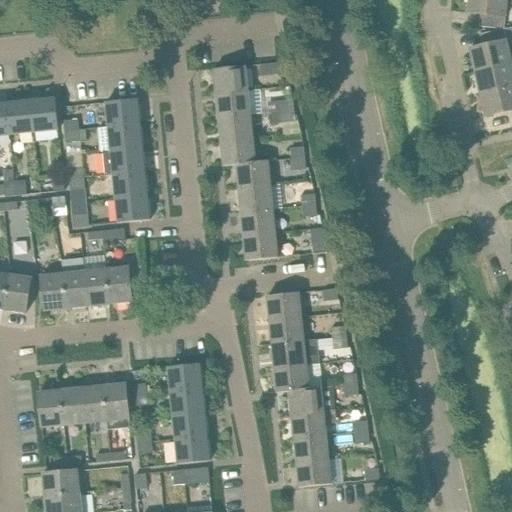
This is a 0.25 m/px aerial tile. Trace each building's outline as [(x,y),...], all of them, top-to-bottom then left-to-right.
[(511,0),(468,0),(467,13),(480,14),(479,27),(496,29),(496,30),(504,30),(507,4),(511,4),(511,0)] [(504,30),(496,30),(496,31),(479,35),(482,47),(469,49),(475,73),(511,64),(511,53),(510,54),(504,30)] [(284,63),(270,64),(261,65),(262,76),(285,73),(284,63)] [(511,64),(475,73),(480,95),(511,87),(511,64)] [(216,94),(248,91),(246,67),(213,70),(216,94)] [(511,87),(480,95),(485,117),(511,111),(511,87)] [(248,91),(216,94),(218,119),(250,115),(248,91)] [(55,98),(30,101),(32,133),(58,130),(55,98)] [(108,129),(140,125),(138,100),(105,103),(108,129)] [(293,100),(279,101),(268,102),(269,113),(294,111),(293,100)] [(30,101),(6,103),(9,135),(32,133),(30,101)] [(6,103),(0,103),(0,135),(9,135),(6,103)] [(294,111),(269,113),(270,124),(295,122),(294,111)] [(252,139),(250,115),(218,119),(221,143),(252,139)] [(80,132),(79,120),(65,121),(66,133),(80,132)] [(140,125),(108,129),(111,153),(143,149),(140,125)] [(66,133),(68,156),(82,155),(80,132),(66,133)] [(255,163),(252,139),(221,143),(223,167),(236,166),(255,163)] [(291,160),(305,158),(304,147),(290,149),(291,160)] [(145,172),(143,149),(111,153),(104,153),(107,176),(113,175),(145,172)] [(305,158),(291,160),(292,171),(306,169),(305,158)] [(255,163),(236,166),(238,190),(270,186),(268,161),(255,163)] [(70,180),(84,178),(83,168),(68,169),(70,180)] [(145,172),(113,175),(115,200),(147,196),(145,172)] [(65,177),(54,179),(56,193),(66,191),(65,177)] [(87,202),(84,178),(70,180),(72,204),(87,202)] [(27,182),(14,183),(16,196),(28,195),(27,182)] [(16,196),(14,183),(6,184),(7,197),(16,196)] [(273,210),(270,186),(238,190),(241,214),(273,210)] [(302,198),(303,206),(317,204),(315,194),(302,198)] [(147,196),(115,200),(118,224),(150,220),(147,196)] [(55,200),(56,207),(68,206),(67,199),(55,200)] [(56,207),(55,200),(39,201),(40,209),(56,207)] [(87,202),(72,204),(75,229),(90,227),(87,202)] [(27,203),(3,205),(3,212),(27,210),(27,203)] [(323,229),(320,216),(317,204),(303,206),(308,230),(323,229)] [(275,234),(273,210),(241,214),(243,238),(275,234)] [(308,230),(313,254),(327,253),(326,242),(323,229),(308,230)] [(102,233),(102,240),(110,239),(111,243),(125,241),(124,230),(102,233)] [(102,240),(102,233),(90,234),(91,242),(102,240)] [(278,258),(275,234),(243,238),(246,261),(278,258)] [(66,309),(88,307),(84,272),(83,261),(61,263),(63,274),(66,309)] [(128,267),(106,269),(109,305),(132,303),(128,267)] [(106,269),(84,272),(88,307),(109,305),(106,269)] [(10,274),(0,272),(0,308),(4,309),(10,274)] [(10,274),(4,309),(28,313),(33,278),(10,274)] [(66,309),(63,274),(41,276),(45,312),(66,309)] [(338,300),(337,289),(323,291),(324,301),(338,300)] [(269,320),(301,317),(299,293),(267,297),(269,320)] [(301,317),(269,320),(272,345),(304,342),(301,317)] [(333,339),(347,337),(345,327),(332,328),(333,339)] [(347,337),(333,339),(334,349),(348,348),(347,337)] [(272,345),(274,369),(306,365),(320,364),(317,340),(304,342),(272,345)] [(171,394),(203,390),(200,364),(168,368),(171,394)] [(306,365),(274,369),(277,393),(289,392),(289,391),(309,389),(306,365)] [(343,386),(357,385),(356,374),(343,375),(343,386)] [(125,384),(102,386),(106,422),(107,422),(129,419),(125,384)] [(147,395),(145,384),(132,386),(133,396),(147,395)] [(358,395),(357,385),(343,386),(344,396),(358,395)] [(102,386),(82,388),(85,424),(106,422),(102,386)] [(289,392),(292,417),(323,413),(335,412),(332,387),(321,388),(309,389),(289,391),(289,392)] [(82,388),(61,390),(65,426),(85,424),(82,388)] [(65,426),(61,390),(38,393),(42,428),(65,426)] [(203,390),(171,394),(173,417),(205,414),(203,390)] [(147,395),(133,396),(134,407),(148,405),(147,395)] [(323,413),(292,417),(294,440),(326,436),(323,413)] [(207,438),(205,414),(173,417),(175,441),(207,438)] [(129,419),(107,422),(107,430),(130,428),(129,419)] [(354,433),(368,432),(367,421),(353,422),(354,433)] [(368,432),(354,433),(355,444),(369,442),(368,432)] [(151,433),(136,434),(137,444),(152,442),(151,433)] [(329,461),(326,436),(294,440),(297,464),(329,461)] [(207,438),(175,441),(178,464),(210,461),(207,438)] [(152,442),(137,444),(138,454),(153,452),(152,442)] [(109,455),(110,463),(133,460),(132,453),(109,455)] [(83,459),(68,460),(69,467),(83,466),(83,459)] [(69,467),(68,460),(49,461),(50,468),(69,467)] [(331,485),(329,461),(297,464),(299,488),(331,485)] [(208,468),(184,470),(186,484),(209,482),(209,476),(208,468)] [(380,480),(379,469),(378,469),(365,470),(366,481),(380,480)] [(184,470),(173,471),(174,485),(186,484),(184,470)] [(45,498),(80,494),(78,471),(42,474),(45,498)] [(135,475),(136,489),(147,488),(146,474),(135,475)] [(125,490),(132,489),(131,478),(124,479),(125,490)] [(134,503),(132,489),(125,490),(126,504),(134,503)] [(82,511),(80,494),(45,498),(46,511),(82,511)]
